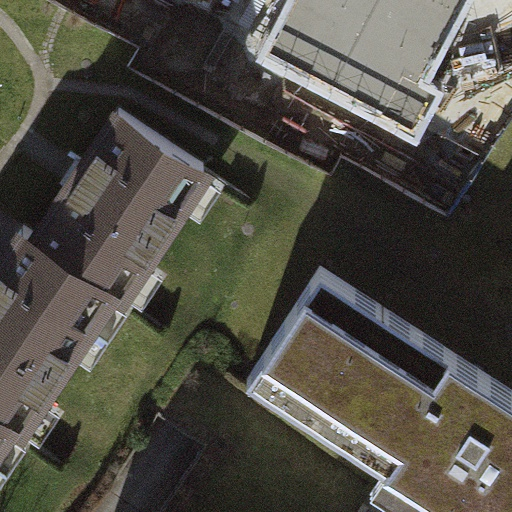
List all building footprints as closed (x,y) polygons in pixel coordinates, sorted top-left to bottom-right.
[(315,0),(298,40),(347,61),(374,0),(385,5),(387,0),(315,0)] [(37,232),(34,236),(110,286),(108,289),(117,295),(204,162),(120,107),(37,232)] [(108,289),(110,286),(34,236),(37,232),(25,224),(0,262),(0,413),(10,420),(7,423),(16,429),(108,289)] [(511,511),(511,389),(321,265),(247,379),(453,511),(511,511)] [(0,434),(7,423),(10,420),(0,413),(0,434)]
